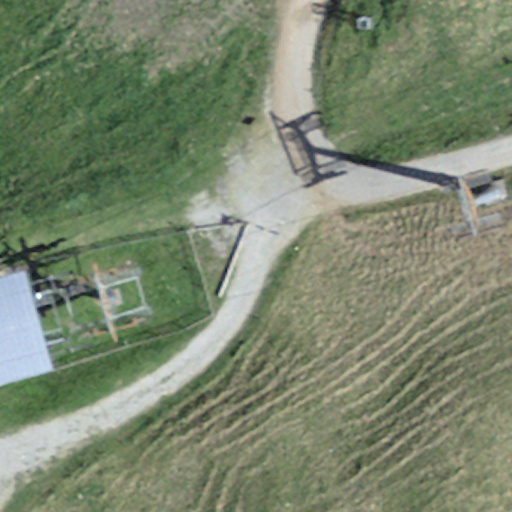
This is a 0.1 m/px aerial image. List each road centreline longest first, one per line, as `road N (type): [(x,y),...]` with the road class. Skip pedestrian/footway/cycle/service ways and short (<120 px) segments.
road 1 (track): [(322,165),(268,231),(230,315),(182,367),(106,414),(0,463)]
road 2 (unclassified): [(308,0),(293,92),(297,120),(322,165),(366,180),(403,178),(511,149)]
